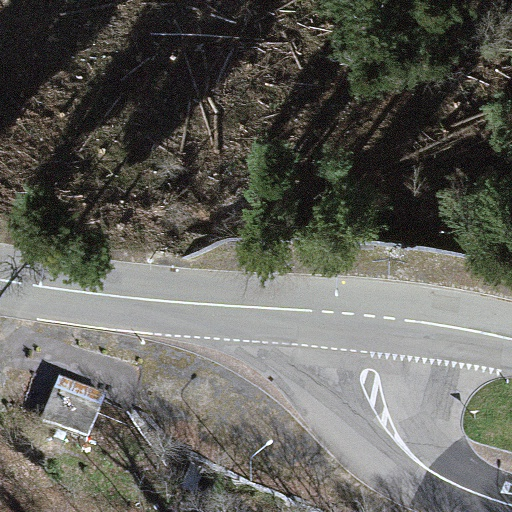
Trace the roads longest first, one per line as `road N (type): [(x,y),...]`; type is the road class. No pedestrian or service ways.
road 1 (primary): [(0,278),(366,313)]
road 2 (secondary): [(511,504),(425,468),(394,436),(373,395),(366,313)]
road 3 (primary): [(366,313),(511,339)]
